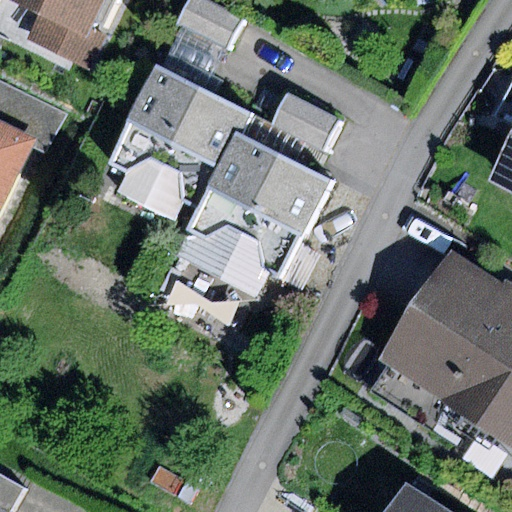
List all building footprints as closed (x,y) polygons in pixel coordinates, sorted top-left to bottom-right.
[(106,0),(3,0),(0,8),(0,32),(92,74),(109,35),(93,28),(106,0)] [(201,0),(189,0),(178,27),(231,50),(245,19),(201,0)] [(199,207),(235,134),(244,115),(158,73),(112,165),(126,172),(115,194),(174,223),(185,201),(199,207)] [(0,82),(0,123),(34,141),(50,149),(67,116),(0,82)] [(288,96),(272,127),(326,154),(342,122),(288,96)] [(0,123),(0,211),(34,141),(0,123)] [(330,181),(235,134),(199,207),(175,255),(259,296),(271,272),(282,277),(330,181)] [(511,146),(494,181),(511,190),(511,146)] [(511,289),(453,251),(380,360),(511,446),(511,289)] [(0,511),(11,511),(24,488),(0,474),(0,511)] [(446,511),(409,489),(394,511),(446,511)]
